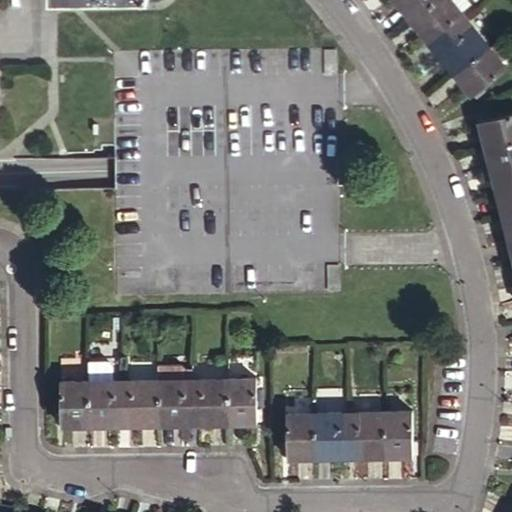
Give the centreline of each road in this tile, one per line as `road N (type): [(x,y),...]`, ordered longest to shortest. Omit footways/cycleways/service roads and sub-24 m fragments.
road 1 (residential): [(336,0),(440,159),(468,243),(481,301),(481,421),(469,485)]
road 2 (residential): [(213,495),(136,476),(53,475),(32,463),(27,279),(18,250),(0,242)]
road 3 (residential): [(469,485),(425,503),(262,504),(213,495)]
